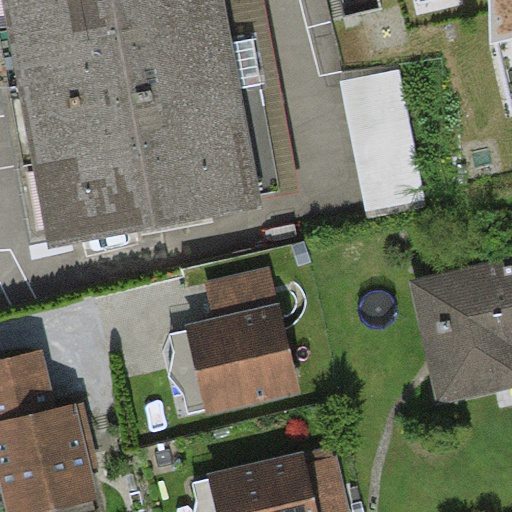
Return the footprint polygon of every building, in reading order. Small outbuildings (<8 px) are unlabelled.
[(16,0),(60,239),(253,201),(215,0),(16,0)] [(511,0),(380,0),(380,1),(383,0),(489,0),(490,47),(508,122),(511,121),(511,0)] [(511,275),(415,295),(440,420),(511,405),(511,275)] [(178,342),(197,433),(307,411),(281,281),(210,295),(218,334),(178,342)] [(46,351),(0,361),(0,475),(8,511),(97,511),(109,509),(84,401),(58,407),(46,351)] [(351,511),(339,462),(199,496),(202,511),(351,511)]
